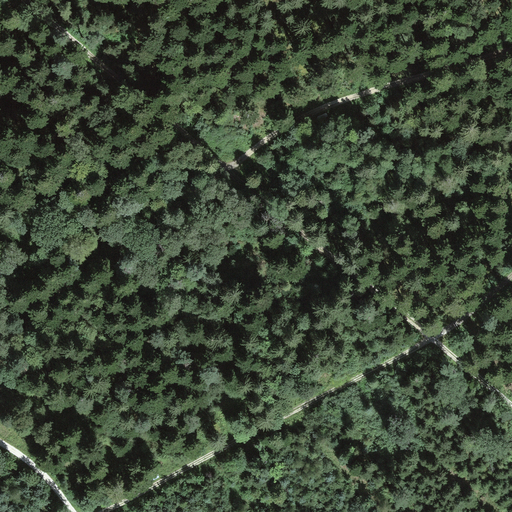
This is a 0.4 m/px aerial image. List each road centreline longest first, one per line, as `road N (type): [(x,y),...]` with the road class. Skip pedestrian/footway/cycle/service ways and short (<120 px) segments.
road 1 (track): [(25,0),(511,407)]
road 2 (track): [(511,49),(311,111),(61,297),(0,317)]
road 3 (track): [(102,511),(430,339),(511,274)]
